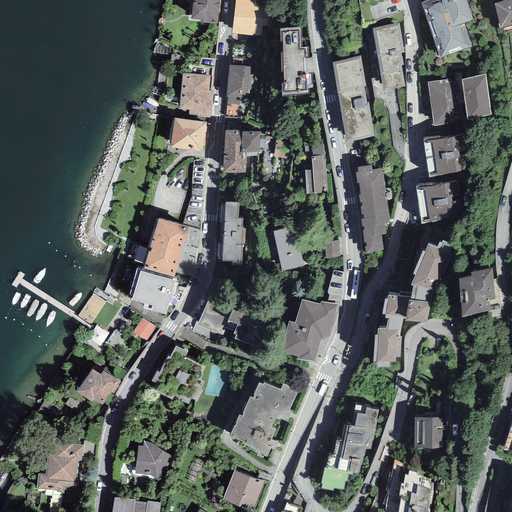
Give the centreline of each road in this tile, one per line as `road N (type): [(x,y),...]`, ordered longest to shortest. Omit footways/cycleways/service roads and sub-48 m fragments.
road 1 (residential): [(230,0),(206,256),(187,304),(115,417),(100,511)]
road 2 (residential): [(351,511),(390,430),(413,339),(439,326),(449,328),(461,352),(459,511)]
road 3 (residential): [(341,383),(409,174),(414,0)]
road 4 (residential): [(324,378),(349,305),(353,248),(318,0)]
road 5 (residential): [(269,511),(324,378)]
road 6 (residential): [(476,511),(511,374)]
road 7 (residential): [(341,383),(302,470),(322,511)]
road 8 (residential): [(511,316),(503,253),(511,182)]
